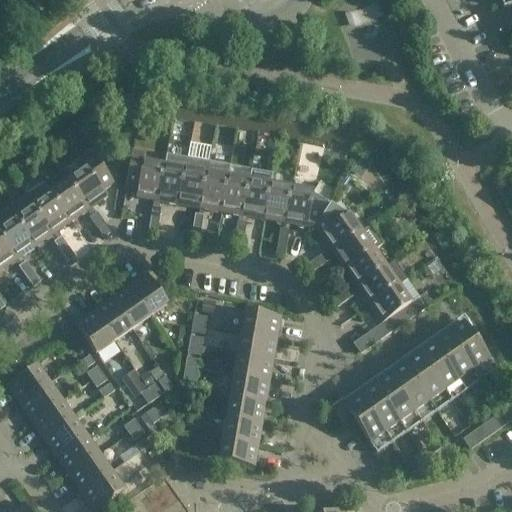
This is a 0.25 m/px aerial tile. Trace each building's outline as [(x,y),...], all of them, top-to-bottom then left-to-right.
[(43,0),(42,0),(38,10),(46,14),(51,4),(43,0)] [(511,0),(503,0),(507,10),(511,7),(511,0)] [(68,179),(89,210),(107,197),(102,190),(113,183),(91,152),(80,160),(84,167),(68,179)] [(159,204),(166,168),(144,165),(146,156),(133,154),(127,190),(138,192),(137,200),(159,204)] [(181,208),(189,160),(168,156),(166,168),(159,204),(181,208)] [(210,164),(189,160),(181,208),(202,212),(210,164)] [(232,167),(210,164),(202,212),(223,215),(230,179),(232,167)] [(340,169),(335,177),(343,182),(348,173),(340,169)] [(266,223),(272,187),(275,173),(253,170),(251,183),(245,219),(266,223)] [(89,210),(68,179),(49,192),(71,222),(89,210)] [(251,183),(230,179),(223,215),(245,219),(251,183)] [(287,226),(294,190),(272,187),(266,223),(287,226)] [(315,194),(294,190),(287,226),(315,231),(331,207),(315,196),(315,194)] [(71,222),(49,192),(32,204),(53,235),(71,222)] [(53,235),(32,204),(14,217),(35,247),(53,235)] [(347,217),(331,207),(315,231),(316,231),(332,254),(362,233),(350,215),(347,217)] [(150,221),(159,222),(162,209),(153,208),(150,221)] [(96,229),(104,223),(97,213),(89,218),(96,229)] [(193,228),(202,230),(204,217),(195,215),(193,228)] [(14,217),(0,226),(0,233),(18,259),(35,247),(14,217)] [(157,235),(159,222),(150,221),(148,233),(157,235)] [(111,234),(104,223),(96,229),(103,239),(111,234)] [(235,235),(244,237),(246,224),(237,223),(235,235)] [(199,242),(202,230),(193,228),(191,241),(199,242)] [(369,228),(362,233),(332,254),(345,272),(375,251),(382,246),(369,228)] [(278,243),(287,244),(289,232),(280,230),(278,243)] [(0,271),(18,259),(0,233),(0,271)] [(242,250),(244,237),(235,235),(233,248),(242,250)] [(61,253),(68,248),(61,238),(54,243),(61,253)] [(285,257),(287,244),(278,243),(276,256),(285,257)] [(75,259),(68,248),(61,253),(68,264),(75,259)] [(345,272),(357,290),(387,269),(375,251),(345,272)] [(314,262),(319,269),(329,262),(324,255),(314,262)] [(25,278),(33,273),(26,262),(18,268),(25,278)] [(309,276),(319,269),(314,262),(303,269),(309,276)] [(370,308),(400,287),(407,282),(395,264),(387,269),(357,290),(370,308)] [(40,283),(33,273),(25,278),(33,288),(40,283)] [(146,274),(127,287),(148,317),(167,304),(146,274)] [(407,282),(400,287),(370,308),(382,325),(409,306),(416,317),(433,306),(425,295),(419,299),(407,282)] [(127,287),(110,299),(131,329),(148,317),(127,287)] [(339,297),(344,305),(354,297),(349,290),(339,297)] [(333,312),(344,305),(339,297),(328,304),(333,312)] [(92,312),(113,342),(131,329),(110,299),(92,312)] [(382,325),(354,345),(361,356),(416,317),(409,306),(382,325)] [(240,333),(276,340),(280,318),(244,311),(240,333)] [(113,342),(92,312),(74,324),(95,354),(113,342)] [(193,325),(206,327),(208,319),(194,317),(193,325)] [(205,336),(206,327),(193,325),(192,333),(205,336)] [(342,403),(331,410),(342,426),(352,419),(357,427),(370,446),(377,455),(392,445),(406,434),(421,424),(436,413),(451,403),(466,393),(481,382),(496,371),(490,362),(477,343),(464,325),(448,336),(434,346),(419,356),(404,367),(389,377),(374,388),(359,398),(345,408),(342,403)] [(236,354),(273,361),(276,340),(240,333),(236,354)] [(203,348),(204,340),(191,338),(189,346),(203,348)] [(201,356),(203,348),(189,346),(188,354),(201,356)] [(269,382),(273,361),(236,354),(233,376),(269,382)] [(95,364),(89,357),(78,364),(84,372),(95,364)] [(187,358),(186,367),(199,370),(200,360),(187,358)] [(5,387),(18,405),(48,384),(35,366),(5,387)] [(86,376),(91,383),(101,376),(96,369),(86,376)] [(135,372),(122,381),(134,399),(140,395),(147,390),(135,372)] [(101,376),(91,383),(96,390),(106,383),(101,376)] [(148,376),(142,381),(148,389),(155,385),(155,384),(148,376)] [(265,403),(269,382),(233,376),(229,397),(265,403)] [(165,377),(158,382),(165,393),(173,388),(165,377)] [(61,402),(48,384),(18,405),(30,423),(61,402)] [(162,396),(155,385),(148,389),(147,390),(155,401),(162,396)] [(109,387),(99,394),(104,401),(114,394),(109,387)] [(148,406),(155,401),(147,390),(140,395),(148,406)] [(225,418),(261,424),(265,403),(229,397),(225,418)] [(61,402),(30,423),(43,441),(73,420),(61,402)] [(160,421),(168,415),(160,404),(153,410),(160,421)] [(511,406),(463,441),(470,452),(511,422),(511,406)] [(153,426),(160,421),(153,410),(145,415),(153,426)] [(261,424),(225,418),(221,439),(258,445),(261,424)] [(73,420),(43,441),(55,459),(86,437),(73,420)] [(123,428),(128,436),(139,428),(134,420),(123,428)] [(139,428),(128,436),(133,443),(144,435),(139,428)] [(98,455),(86,437),(55,459),(68,476),(98,455)] [(152,446),(146,438),(135,446),(141,453),(152,446)] [(254,467),(258,445),(221,439),(218,461),(254,467)] [(110,473),(98,455),(68,476),(80,494),(110,473)] [(110,473),(80,494),(92,511),(93,511),(123,491),(110,473)] [(29,511),(23,503),(10,511),(29,511)]
